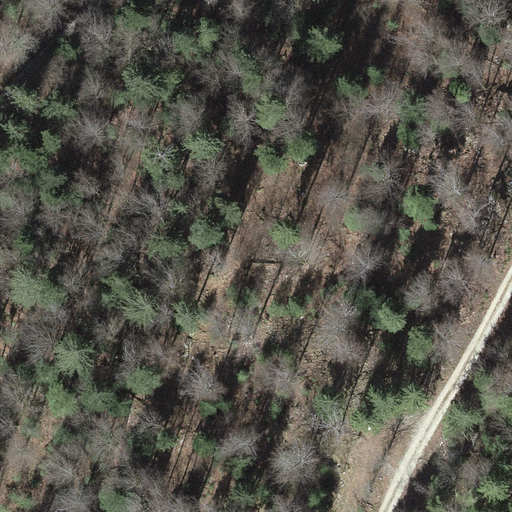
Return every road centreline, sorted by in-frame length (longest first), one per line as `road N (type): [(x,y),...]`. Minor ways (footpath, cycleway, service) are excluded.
road 1 (track): [(168,0),(39,90),(0,148)]
road 2 (track): [(409,511),(492,341),(511,318)]
